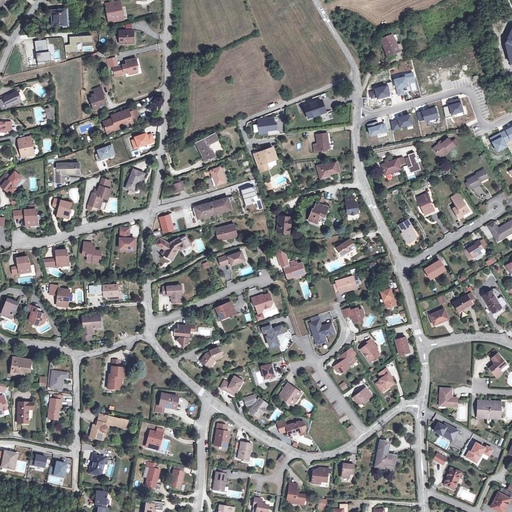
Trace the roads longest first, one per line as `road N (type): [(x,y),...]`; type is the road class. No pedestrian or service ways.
road 1 (residential): [(151,213),(167,110),(170,0)]
road 2 (residential): [(357,119),(466,87),(487,127),(511,116)]
road 3 (residential): [(366,434),(334,454),(292,452),(213,401)]
road 4 (residential): [(402,267),(361,179),(357,119)]
road 5 (residential): [(151,213),(18,241)]
road 6 (residential): [(149,327),(230,289),(275,281)]
road 7 (residential): [(357,119),(353,64),(316,0)]
road 8 (residential): [(402,267),(511,200)]
road 9 (unknown): [(356,73),(242,127)]
